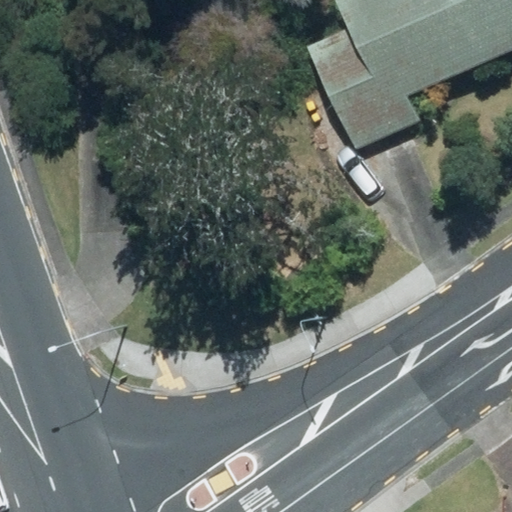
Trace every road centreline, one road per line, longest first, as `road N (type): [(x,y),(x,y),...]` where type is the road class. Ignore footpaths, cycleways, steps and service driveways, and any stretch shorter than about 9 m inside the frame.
road 1 (tertiary): [(171,511),(511,295)]
road 2 (primary): [(43,511),(0,383)]
